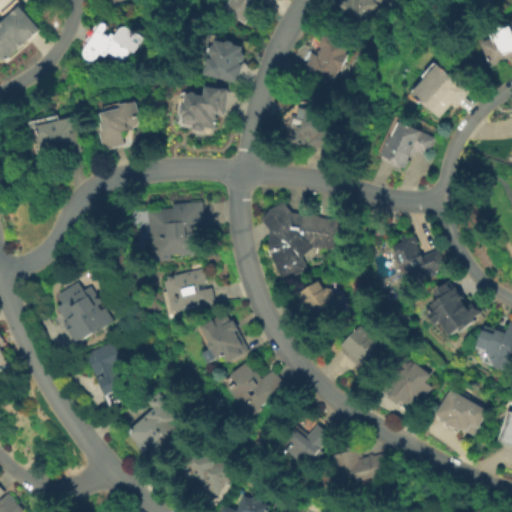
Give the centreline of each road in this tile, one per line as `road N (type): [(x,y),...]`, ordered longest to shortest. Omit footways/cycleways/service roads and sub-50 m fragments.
road 1 (residential): [(0,270),(50,248),(92,184),(143,171),(244,172),(390,199),(439,199)]
road 2 (residential): [(442,219),(469,271),(511,300),(493,95),(463,121),(446,154),(442,219)]
road 3 (residential): [(511,490),(378,433),(302,368),(254,288),(240,221),(244,172)]
road 4 (residential): [(0,274),(48,387),(162,511)]
road 5 (residential): [(244,172),(270,61),(300,0)]
road 6 (residential): [(0,454),(29,482),(59,488),(93,480),(111,461)]
road 7 (residential): [(77,0),(47,61),(0,90)]
